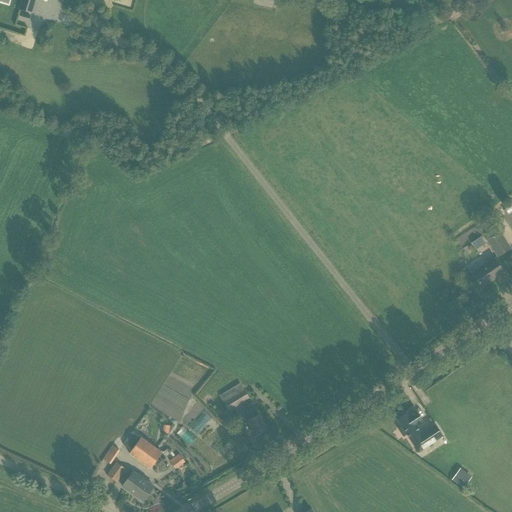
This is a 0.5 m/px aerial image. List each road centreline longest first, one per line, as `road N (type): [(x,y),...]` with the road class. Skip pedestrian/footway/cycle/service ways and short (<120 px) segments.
road 1 (unknown): [(409,376),(197,97),(157,59),(62,18)]
road 2 (tertiary): [(190,511),(511,307)]
road 3 (track): [(484,0),(439,21),(340,0)]
road 4 (unclassified): [(111,511),(0,460)]
